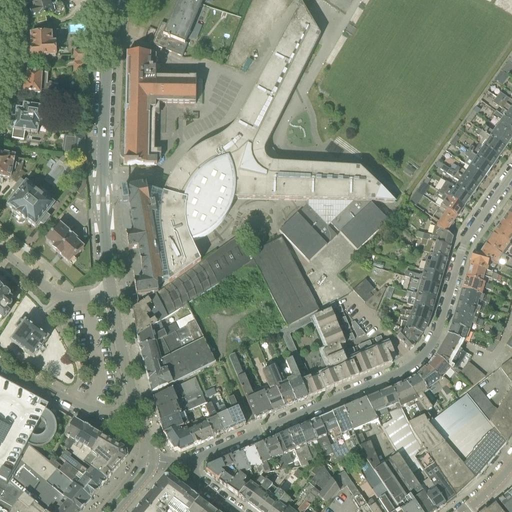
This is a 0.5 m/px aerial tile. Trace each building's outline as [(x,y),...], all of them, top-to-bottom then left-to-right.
[(37,0),(39,4),(29,7),(30,11),(32,20),(31,21),(32,26),(46,23),(45,18),(52,17),(53,17),(57,19),(63,18),(65,14),(63,6),(60,4),(58,0),(37,0)] [(178,0),(168,26),(161,24),(153,45),(165,50),(169,52),(182,57),(187,45),(185,44),(202,0),(178,0)] [(135,234),(127,236),(126,236),(129,250),(138,249),(144,281),(134,282),(137,297),(156,294),(158,292),(156,284),(168,282),(168,284),(199,262),(190,242),(194,241),(197,240),(201,238),(204,236),(208,234),(211,232),(214,229),(217,226),(219,223),(222,220),(223,219),(224,217),(225,215),(226,214),(227,212),(228,210),(229,206),(230,203),(231,201),(231,199),(308,200),(308,205),(279,232),(309,263),(337,236),(328,227),(331,224),(357,252),(388,222),(369,202),(395,202),(360,169),(284,164),(282,164),(280,163),(278,162),(275,161),(274,159),(273,158),(272,157),(271,156),(271,155),(270,154),(270,153),(269,151),(269,150),(268,148),(268,146),(268,144),(269,142),(269,141),(269,140),(270,138),(320,37),(300,2),(239,117),(237,120),(235,123),(234,125),(233,126),(230,129),(227,132),(224,134),(223,136),(221,137),(218,139),(214,141),(211,142),(207,144),(204,145),(199,148),(197,149),(194,151),(192,153),(190,154),(188,156),(186,158),(184,160),(182,162),(180,164),(178,166),(176,168),(174,171),(173,173),(171,175),(170,178),(168,180),(167,183),(166,185),(165,188),(164,190),(163,193),(162,195),(146,190),(145,186),(126,189),(127,189),(121,190),(123,203),(129,202),(130,208),(135,234)] [(95,10),(79,13),(81,20),(94,18),(95,10)] [(51,35),(31,36),(32,49),(31,49),(31,50),(28,50),(28,58),(32,57),(32,58),(43,58),(43,59),(48,58),(56,57),(55,46),(57,46),(59,43),(59,38),(57,36),(51,36),(51,35)] [(87,61),(88,51),(74,51),(75,62),(87,61)] [(189,79),(158,79),(156,79),(156,54),(145,54),(129,54),(127,54),(126,109),(155,110),(156,104),(195,104),(196,79),(189,79)] [(75,71),(88,70),(87,61),(75,62),(74,62),(75,71)] [(511,65),(508,63),(502,72),(507,76),(511,67),(511,65)] [(25,83),(24,93),(52,95),(53,85),(47,85),(48,74),(41,73),(41,70),(36,70),(36,73),(28,72),(27,83),(25,83)] [(501,72),(494,81),(502,87),(509,77),(507,76),(502,72),(501,72)] [(497,98),(511,108),(511,96),(510,99),(500,93),(497,98)] [(511,108),(497,98),(493,103),(503,109),(499,114),(511,123),(511,108)] [(13,131),(12,140),(24,141),(25,132),(38,134),(39,124),(43,124),(43,119),(47,119),(48,112),(50,112),(50,110),(24,106),(23,111),(17,110),(15,119),(13,119),(11,130),(13,131)] [(155,110),(126,109),(124,165),(127,165),(127,166),(156,167),(161,160),(161,151),(155,150),(155,110)] [(478,115),(478,114),(474,111),(467,121),(470,123),(477,114),(478,115)] [(497,128),(511,138),(511,123),(499,114),(496,112),(493,117),(501,122),(497,128)] [(511,139),(511,138),(497,128),(494,133),(485,127),(482,132),(506,148),(509,144),(511,144),(511,142),(511,139)] [(483,148),(499,158),(500,157),(502,157),(504,153),(503,152),(506,148),(482,132),(478,129),(475,134),(478,136),(478,137),(487,143),(483,148)] [(85,160),(85,137),(75,135),(74,137),(65,135),(62,156),(72,157),(72,158),(85,160)] [(498,160),(499,158),(483,148),(480,153),(471,147),(468,144),(464,149),(492,168),(494,165),(496,165),(498,161),(498,160)] [(489,172),(492,168),(464,149),(461,154),(465,156),(473,162),(469,168),(485,178),(486,176),(488,176),(490,173),(489,172)] [(15,165),(23,166),(24,161),(14,159),(15,154),(0,150),(0,167),(11,170),(12,167),(15,168),(15,165)] [(435,166),(450,177),(455,180),(452,186),(455,188),(471,198),(472,196),(474,196),(476,193),(475,191),(478,188),(450,170),(438,162),(435,166)] [(22,172),(23,166),(15,165),(15,168),(12,167),(11,170),(0,167),(0,177),(8,179),(13,181),(17,184),(21,180),(25,175),(22,172)] [(484,180),(485,178),(469,168),(466,173),(457,167),(453,165),(450,170),(478,188),(480,185),(482,185),(484,181),(484,180)] [(86,188),(86,176),(82,176),(72,188),(80,195),(86,188)] [(8,207),(17,214),(28,201),(27,201),(35,192),(35,191),(34,191),(37,188),(36,185),(32,182),(29,182),(27,185),(21,180),(17,184),(12,191),(14,193),(9,201),(12,203),(8,207)] [(446,182),(443,188),(439,186),(435,191),(438,192),(464,208),(466,204),(468,204),(470,201),(470,199),(471,198),(455,188),(452,186),(446,182)] [(27,222),(36,229),(40,223),(43,226),(49,218),(46,215),(53,206),(44,199),(35,192),(27,201),(28,201),(17,214),(16,215),(17,215),(16,219),(17,223),(19,225),(23,225),(26,222),(27,222)] [(435,197),(444,204),(441,208),(457,217),(459,217),(460,215),(461,215),(461,214),(461,213),(461,212),(464,208),(438,192),(435,197)] [(441,208),(433,219),(439,223),(449,230),(450,228),(451,229),(454,224),(453,223),(457,217),(441,208)] [(511,216),(508,214),(508,215),(507,214),(503,219),(505,220),(501,224),(511,231),(511,216)] [(437,226),(446,233),(449,230),(439,223),(437,226)] [(511,231),(501,224),(494,234),(509,244),(511,239),(511,231)] [(53,249),(70,265),(72,267),(72,266),(70,264),(84,249),(76,242),(77,241),(60,225),(46,241),(54,248),(53,249)] [(424,234),(422,240),(450,248),(453,238),(446,233),(437,226),(437,227),(435,226),(432,237),(424,234)] [(487,244),(502,255),(509,245),(508,244),(509,244),(494,234),(494,235),(492,236),(490,239),(490,240),(487,244)] [(247,256),(244,250),(237,237),(174,282),(156,294),(145,302),(133,310),(135,324),(137,337),(160,323),(160,322),(186,305),(186,306),(242,269),(257,270),(260,274),(277,310),(286,329),(319,311),(282,238),(247,256)] [(420,246),(424,247),(423,253),(429,255),(429,254),(447,259),(450,248),(422,240),(420,246)] [(506,257),(502,255),(487,244),(487,245),(485,246),(483,249),(483,251),(480,255),(489,261),(496,264),(498,265),(499,263),(503,265),(505,265),(506,264),(507,263),(506,261),(505,260),(506,257)] [(480,255),(473,253),(470,266),(487,271),(489,261),(480,255)] [(424,271),(442,275),(447,259),(429,254),(429,255),(424,271)] [(487,271),(470,266),(466,278),(482,283),(483,277),(497,281),(499,276),(487,271)] [(438,287),(442,275),(424,271),(423,277),(413,274),(412,280),(417,281),(438,287)] [(483,289),(486,290),(493,292),(494,287),(484,284),(482,283),(466,278),(463,290),(481,296),(483,289)] [(365,280),(353,291),(358,296),(370,285),(365,280)] [(413,294),(435,301),(438,287),(417,281),(413,294)] [(314,293),(321,305),(337,297),(330,285),(314,293)] [(374,290),(370,285),(358,296),(365,304),(372,297),(370,294),(374,290)] [(369,310),(376,312),(385,290),(384,289),(378,294),(377,293),(372,297),(375,301),(369,310)] [(10,302),(13,299),(11,296),(3,290),(0,294),(0,315),(4,319),(9,313),(9,311),(8,309),(8,308),(11,308),(12,307),(12,303),(10,302)] [(481,296),(463,290),(459,302),(477,307),(479,301),(489,304),(491,299),(481,296)] [(414,307),(431,312),(435,301),(413,294),(413,295),(406,293),(405,298),(415,301),(414,307)] [(372,297),(365,304),(364,304),(369,310),(375,301),(372,297)] [(290,334),(316,321),(314,317),(331,310),(337,308),(335,302),(319,311),(309,316),(286,329),(281,332),(292,360),(296,368),(302,365),(290,336),(290,334)] [(459,302),(456,314),(473,319),(475,313),(486,316),(487,310),(477,307),(459,302)] [(400,316),(402,316),(427,324),(431,312),(414,307),(412,313),(401,310),(400,316)] [(345,344),(331,310),(314,317),(316,321),(328,350),(322,353),(330,370),(335,367),(343,364),(346,362),(340,347),(345,344)] [(388,313),(380,311),(379,317),(386,320),(388,313)] [(452,325),(469,331),(471,325),(482,328),(484,322),(473,319),(456,314),(452,325)] [(179,330),(195,322),(191,315),(176,323),(179,330)] [(422,335),(427,324),(402,316),(400,322),(402,322),(400,328),(405,329),(422,335)] [(21,321),(16,327),(20,331),(11,343),(33,359),(48,339),(44,336),(45,335),(45,333),(42,332),(40,332),(40,333),(25,323),(25,324),(21,321)] [(212,357),(209,351),(199,331),(196,325),(195,322),(179,330),(179,331),(176,333),(184,350),(174,355),(174,356),(160,363),(145,368),(152,395),(208,366),(210,371),(217,367),(212,357)] [(355,322),(353,323),(351,324),(357,339),(366,335),(355,322)] [(163,331),(160,323),(137,337),(139,347),(156,343),(166,338),(172,335),(172,334),(176,333),(179,331),(179,330),(176,324),(163,331)] [(464,342),(469,331),(452,325),(448,336),(464,342)] [(397,339),(409,352),(415,346),(419,339),(422,335),(405,329),(403,333),(397,339)] [(488,339),(493,340),(499,342),(501,334),(490,331),(488,339)] [(184,350),(176,333),(172,334),(172,335),(179,348),(173,351),(173,352),(174,355),(184,350)] [(454,367),(463,352),(460,350),(463,345),(464,342),(448,336),(448,337),(436,357),(451,369),(459,375),(462,372),(458,370),(454,367)] [(139,347),(142,358),(159,352),(170,347),(166,338),(156,343),(139,347)] [(493,340),(486,351),(492,353),(499,343),(499,342),(493,340)] [(394,353),(390,344),(377,350),(384,367),(392,363),(391,360),(396,357),(394,353)] [(174,356),(174,355),(173,352),(173,351),(170,347),(159,352),(142,358),(145,368),(160,363),(174,356)] [(377,350),(368,353),(375,370),(384,367),(377,350)] [(375,370),(368,353),(360,357),(367,374),(375,370)] [(229,359),(255,421),(273,414),(264,394),(264,392),(254,397),(236,354),(230,357),(229,359)] [(367,374),(360,357),(351,360),(359,377),(367,374)] [(436,357),(428,367),(445,387),(446,387),(448,384),(449,383),(444,378),(451,369),(436,357)] [(288,384),(296,404),(309,398),(301,381),(297,371),(296,368),(292,360),(286,362),(294,381),(288,384)] [(359,377),(351,360),(346,362),(343,364),(350,381),(359,377)] [(342,384),(350,381),(343,364),(335,367),(342,384)] [(485,377),(469,364),(462,372),(459,375),(472,387),(485,377)] [(511,372),(505,364),(500,368),(507,377),(511,373),(511,372)] [(285,409),(296,404),(288,384),(283,386),(274,367),(269,369),(285,409)] [(334,388),(342,384),(335,367),(330,370),(331,373),(328,374),(334,388)] [(417,376),(428,391),(437,385),(442,390),(445,387),(428,367),(417,376)] [(273,414),(285,409),(269,369),(262,372),(270,391),(264,394),(273,414)] [(311,377),(310,378),(301,381),(309,398),(318,394),(325,392),(334,388),(328,374),(319,378),(312,380),(311,377)] [(426,392),(428,391),(417,376),(406,383),(421,404),(427,413),(432,409),(423,397),(427,394),(426,392)] [(0,480),(7,485),(8,483),(14,473),(13,473),(14,472),(18,464),(19,463),(20,461),(24,455),(28,447),(29,446),(29,447),(30,446),(31,446),(34,448),(39,449),(44,448),(49,446),(53,443),(56,439),(58,433),(58,427),(56,422),(52,417),(48,413),(45,412),(48,406),(38,400),(0,379),(0,480)] [(177,387),(153,399),(156,411),(178,402),(201,392),(196,379),(177,387)] [(417,406),(421,404),(406,383),(392,389),(402,410),(408,407),(409,409),(416,405),(417,406)] [(449,390),(446,387),(445,387),(442,390),(447,397),(451,393),(449,390)] [(470,401),(481,392),(477,387),(466,395),(470,401)] [(214,389),(204,393),(207,399),(217,395),(214,389)] [(379,395),(366,400),(371,410),(378,422),(390,445),(394,451),(397,454),(398,457),(407,470),(417,464),(413,459),(419,455),(419,454),(422,452),(420,449),(422,447),(413,433),(409,424),(405,417),(402,410),(392,389),(379,395)] [(489,424),(506,445),(511,435),(511,389),(498,411),(489,424)] [(160,423),(184,413),(206,404),(201,392),(178,402),(156,411),(160,423)] [(481,392),(470,401),(474,406),(485,397),(481,392)] [(476,480),(506,445),(489,424),(483,416),(478,411),(474,406),(470,401),(466,395),(433,422),(428,415),(425,417),(430,423),(428,425),(476,480)] [(235,430),(246,425),(234,397),(227,400),(232,411),(228,413),(235,430)] [(485,397),(474,406),(478,411),(489,402),(485,397)] [(366,400),(355,405),(344,409),(360,448),(366,445),(362,435),(359,437),(356,432),(378,422),(371,410),(366,400)] [(493,408),(489,402),(478,411),(483,416),(493,408)] [(212,407),(211,404),(205,407),(209,417),(205,418),(214,439),(224,434),(212,407)] [(224,434),(235,430),(228,413),(222,415),(218,404),(212,407),(224,434)] [(493,408),(483,416),(489,424),(498,411),(493,408)] [(352,461),(360,457),(363,455),(360,448),(344,409),(332,414),(352,461)] [(160,423),(163,435),(179,429),(185,426),(188,425),(184,413),(160,423)] [(352,461),(332,414),(320,420),(326,435),(332,433),(337,444),(331,446),(331,447),(334,454),(338,464),(352,461)] [(430,423),(425,417),(409,424),(413,433),(422,447),(420,449),(422,452),(419,454),(419,455),(427,466),(432,462),(457,498),(476,480),(428,425),(430,423)] [(194,447),(214,439),(205,418),(192,423),(188,425),(185,426),(187,429),(194,447)] [(69,440),(64,449),(66,451),(73,442),(83,426),(74,420),(66,435),(65,437),(69,440)] [(326,435),(320,420),(309,424),(317,442),(323,458),(334,454),(331,447),(331,446),(326,435)] [(299,428),(312,460),(318,457),(312,444),(317,442),(309,424),(302,427),(299,428)] [(94,431),(83,426),(66,451),(76,458),(94,431)] [(295,451),(301,468),(315,466),(312,460),(299,428),(287,433),(295,451)] [(180,432),(179,429),(163,435),(175,451),(180,453),(194,447),(187,429),(180,432)] [(100,440),(102,436),(94,431),(76,458),(83,463),(91,455),(100,440)] [(295,451),(287,433),(275,438),(287,466),(293,464),(288,454),(295,451)] [(111,441),(102,436),(100,440),(91,455),(83,463),(91,469),(99,460),(111,441)] [(275,438),(263,444),(271,462),(278,459),(279,461),(278,461),(282,471),(288,470),(287,466),(275,438)] [(127,451),(111,441),(99,460),(91,469),(91,470),(107,481),(128,456),(127,451)] [(363,455),(369,464),(400,510),(400,511),(435,511),(419,488),(410,474),(407,470),(398,457),(381,468),(371,443),(366,445),(360,448),(363,455)] [(267,464),(271,462),(263,444),(254,448),(263,470),(265,474),(270,473),(267,464)] [(71,484),(59,473),(60,472),(29,447),(29,446),(28,447),(24,455),(20,461),(80,511),(81,511),(91,500),(76,488),(71,484)] [(260,474),(263,470),(254,448),(243,452),(251,473),(252,473),(258,470),(260,474)] [(232,457),(239,474),(240,475),(246,480),(253,475),(252,473),(251,473),(243,452),(232,457)] [(419,468),(422,473),(428,481),(446,507),(457,498),(432,462),(427,466),(419,455),(413,459),(417,464),(419,468)] [(68,457),(64,462),(66,464),(79,475),(84,478),(99,491),(107,481),(91,470),(91,469),(89,468),(86,471),(68,457)] [(239,474),(232,457),(206,468),(206,473),(227,489),(239,475),(239,474)] [(80,511),(20,461),(19,463),(18,464),(14,472),(13,473),(14,473),(8,483),(23,495),(37,507),(40,510),(42,511),(80,511)] [(71,484),(79,475),(66,464),(60,472),(59,473),(71,484)] [(407,470),(410,474),(419,468),(417,464),(407,470)] [(291,511),(289,509),(286,511),(305,511),(309,508),(313,503),(318,497),(332,480),(332,479),(328,474),(323,467),(298,498),(301,500),(291,511)] [(320,471),(317,468),(316,467),(311,473),(315,476),(320,471)] [(359,510),(357,511),(371,511),(366,504),(345,472),(332,479),(332,480),(340,492),(347,487),(355,500),(353,501),(359,510)] [(435,511),(438,511),(446,507),(428,481),(422,473),(418,476),(424,484),(419,488),(435,511)] [(245,489),(246,488),(243,485),(246,480),(240,475),(239,474),(239,475),(227,489),(237,497),(244,489),(245,489)] [(190,511),(200,500),(169,477),(165,477),(135,511),(190,511)] [(84,478),(76,488),(91,500),(99,491),(84,478)] [(246,488),(245,489),(244,489),(237,497),(248,505),(268,480),(266,478),(264,480),(261,478),(254,486),(251,483),(246,488)] [(0,511),(9,511),(0,504),(0,497),(7,485),(0,480),(0,511)] [(276,489),(272,486),(269,483),(271,482),(268,480),(248,505),(257,511),(276,489)] [(340,492),(332,480),(318,497),(328,506),(340,492)] [(42,511),(40,510),(37,507),(23,495),(8,483),(7,485),(0,497),(0,504),(9,511),(42,511)] [(271,511),(285,496),(280,491),(276,489),(257,511),(258,511),(271,511)] [(501,511),(511,511),(511,499),(508,494),(499,502),(498,502),(495,504),(501,511)] [(400,511),(400,510),(389,495),(385,497),(379,500),(387,511),(400,511)] [(289,509),(293,504),(294,503),(290,500),(287,497),(285,496),(271,511),(286,511),(289,509)] [(200,500),(190,511),(205,511),(209,507),(200,500)] [(374,504),(374,503),(372,500),(366,504),(371,511),(387,511),(379,500),(374,504)]
